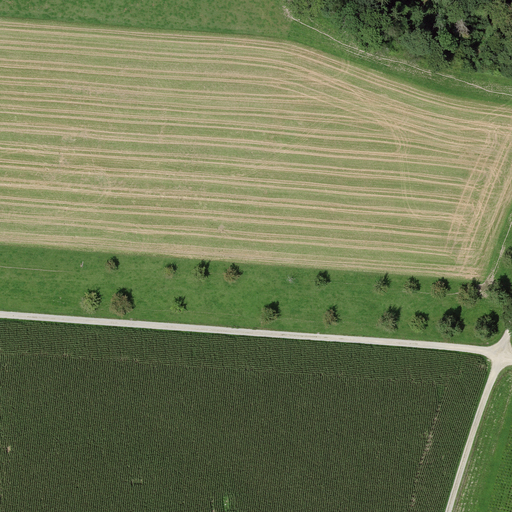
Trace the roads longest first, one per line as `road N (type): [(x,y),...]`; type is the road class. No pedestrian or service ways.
road 1 (track): [(500,356),(0,314)]
road 2 (track): [(450,511),(500,356)]
